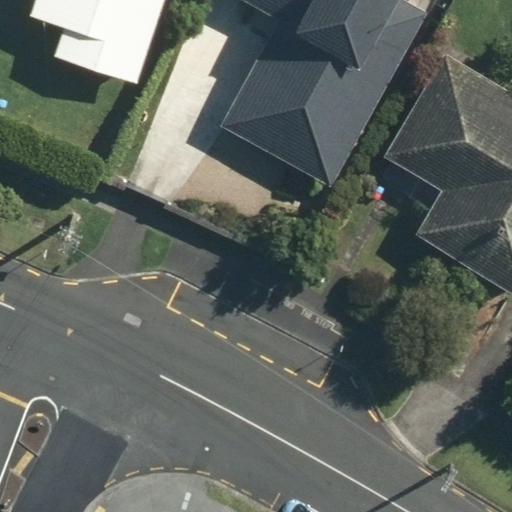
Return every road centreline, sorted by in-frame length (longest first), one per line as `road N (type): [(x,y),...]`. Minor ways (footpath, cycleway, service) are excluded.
road 1 (residential): [(69,346),(395,511)]
road 2 (residential): [(69,346),(0,499)]
